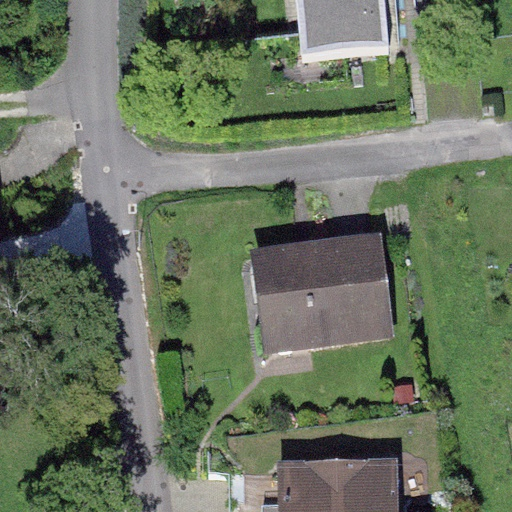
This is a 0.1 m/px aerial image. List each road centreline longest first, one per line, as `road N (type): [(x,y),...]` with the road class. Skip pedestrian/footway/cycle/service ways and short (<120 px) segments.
road 1 (residential): [(511,140),(111,181)]
road 2 (residential): [(155,511),(144,364),(111,181)]
road 3 (residential): [(111,181),(96,0)]
